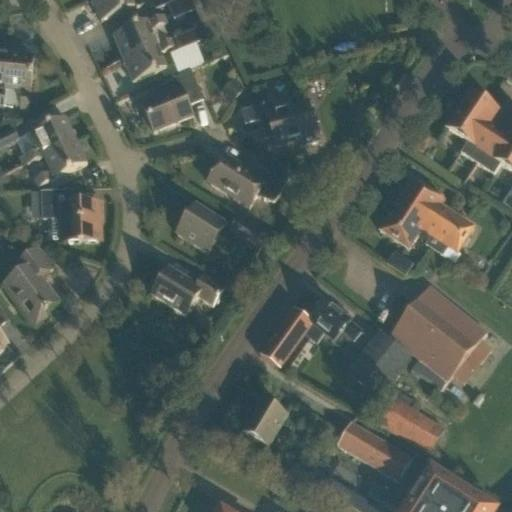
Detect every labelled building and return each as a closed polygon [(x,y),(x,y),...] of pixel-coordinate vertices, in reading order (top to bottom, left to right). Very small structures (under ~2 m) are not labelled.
[(94,0),(91,1),(101,25),(134,11),(129,0),(94,0)] [(190,0),(183,0),(167,7),(173,21),(195,12),(190,0)] [(156,49),(150,34),(166,27),(163,19),(113,39),(123,63),(156,49)] [(173,42),(178,54),(207,42),(201,30),(173,42)] [(173,42),(156,49),(123,63),(133,87),(166,73),(159,57),(176,50),(173,42)] [(0,110),(3,111),(4,108),(5,93),(8,58),(0,56),(0,110)] [(5,93),(4,108),(20,110),(20,113),(29,114),(34,60),(8,58),(5,93)] [(176,81),(180,79),(176,69),(166,73),(161,75),(165,85),(176,81)] [(189,110),(203,104),(191,74),(180,79),(176,81),(180,91),(141,106),(153,136),(193,120),(189,110)] [(235,85),(224,98),(233,105),(244,92),(235,85)] [(477,168),(499,134),(493,129),(490,133),(486,130),(497,113),(472,96),(448,133),(467,146),(460,156),(477,168)] [(280,115),(277,104),(241,114),(245,128),(267,122),(275,150),(297,144),(299,151),(319,145),(309,107),(280,115)] [(17,118),(3,116),(2,128),(15,130),(17,118)] [(24,160),(27,168),(44,160),(76,144),(65,121),(26,139),(34,155),(24,160)] [(12,132),(0,137),(0,154),(19,146),(12,132)] [(499,134),(477,168),(493,179),(500,168),(511,175),(511,137),(508,145),(503,142),(506,138),(499,134)] [(422,137),(414,151),(423,157),(432,144),(422,137)] [(51,175),(35,183),(38,191),(87,167),(76,144),(44,160),(51,175)] [(24,160),(19,162),(22,170),(27,168),(24,160)] [(274,205),(290,181),(271,170),(263,183),(227,160),(210,187),(249,211),(256,200),(274,205)] [(436,221),(442,211),(440,209),(444,203),(412,182),(394,208),(396,209),(379,235),(408,254),(421,234),(432,218),(436,221)] [(70,210),(69,195),(42,196),(42,197),(43,206),(43,224),(52,223),(53,241),(63,241),(63,242),(78,242),(78,246),(98,245),(97,224),(100,224),(100,209),(70,210)] [(42,197),(32,197),(32,206),(43,206),(42,197)] [(251,251),(260,237),(238,223),(231,234),(225,230),(225,229),(195,210),(177,239),(207,258),(218,241),(230,248),(235,241),(251,251)] [(432,218),(421,234),(430,240),(424,248),(430,252),(454,267),(460,258),(457,256),(473,231),(442,211),(436,221),(432,218)] [(31,328),(60,306),(42,282),(53,274),(36,251),(17,265),(23,273),(2,289),(31,328)] [(395,257),(388,267),(405,278),(412,268),(395,257)] [(212,312),(224,293),(204,280),(197,290),(168,272),(151,300),(185,321),(197,302),(212,312)] [(413,371),(419,376),(443,394),(453,380),(464,389),(491,353),(481,345),(487,337),(429,291),(391,340),(406,352),(405,353),(419,364),(413,371)] [(293,313),(260,360),(281,374),(283,371),(305,340),(310,343),(316,347),(323,337),(336,348),(344,339),(354,347),(352,349),(358,354),(368,342),(362,337),(363,337),(326,306),(324,309),(322,309),(310,322),(311,324),(310,326),(293,313)] [(189,326),(181,339),(194,347),(202,334),(189,326)] [(380,401),(411,363),(379,336),(348,374),(380,401)] [(446,433),(392,402),(376,429),(430,460),(446,433)] [(286,419),(262,405),(243,436),(267,450),(286,419)] [(351,428),(337,450),(399,487),(412,464),(411,464),(417,455),(357,419),(352,428),(351,428)] [(318,482),(295,468),(287,480),(311,494),(318,482)] [(490,511),(430,474),(406,511),(490,511)] [(321,479),(316,488),(355,511),(359,511),(364,505),(329,484),(321,479)]
